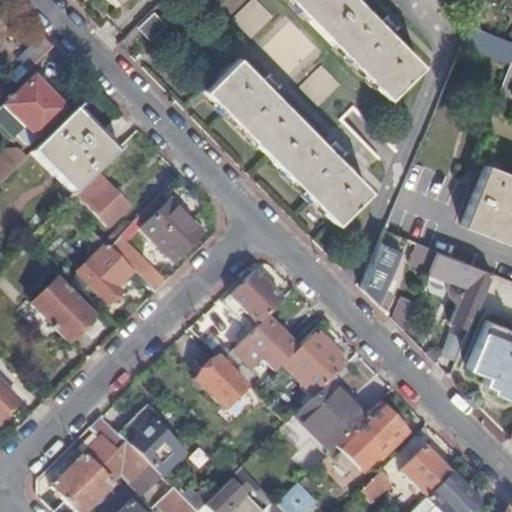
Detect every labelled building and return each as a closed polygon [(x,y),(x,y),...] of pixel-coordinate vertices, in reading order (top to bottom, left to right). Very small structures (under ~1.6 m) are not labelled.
[(248,39),(272,16),(257,0),(248,0),(229,18),(248,39)] [(354,0),(289,0),(384,97),(418,65),(354,0)] [(288,76),(317,47),(280,11),(251,40),(288,76)] [(151,13),(137,28),(149,40),(164,25),(151,13)] [(53,47),(26,20),(18,33),(34,49),(37,46),(45,54),(53,47)] [(233,55),(200,88),(332,222),(365,189),(233,55)] [(2,73),(14,85),(25,75),(12,63),(2,73)] [(296,85),(316,106),(339,84),(320,63),(296,85)] [(500,117),(511,83),(511,63),(510,66),(492,114),(500,117)] [(33,78),(3,109),(25,130),(17,137),(28,148),(66,110),(33,78)] [(25,130),(3,109),(0,111),(0,126),(14,140),(17,137),(25,130)] [(32,153),(74,195),(75,195),(96,174),(116,154),(74,111),(32,153)] [(0,184),(27,158),(18,150),(13,151),(9,150),(0,159),(0,162),(2,166),(0,167),(0,184)] [(511,221),(511,175),(487,165),(463,227),(504,242),(511,221)] [(96,174),(75,195),(108,228),(128,207),(96,174)] [(170,202),(142,230),(154,241),(157,239),(176,258),(201,233),(170,202)] [(395,228),(388,225),(385,232),(392,235),(395,228)] [(133,272),(154,295),(166,283),(126,243),(137,232),(131,226),(110,249),(133,272)] [(392,235),(385,232),(361,291),(374,303),(385,314),(393,296),(384,292),(400,254),(401,254),(407,241),(392,235)] [(437,253),(418,244),(409,265),(428,273),(437,253)] [(117,287),(133,272),(110,249),(106,245),(78,273),(108,303),(120,291),(117,287)] [(450,324),(468,332),(488,285),(493,275),(437,253),(428,273),(427,275),(448,284),(446,289),(448,291),(453,293),(455,292),(457,287),(464,290),(463,295),(450,324)] [(266,317),(284,300),(256,271),(224,302),(253,331),(266,317)] [(427,275),(425,280),(446,289),(448,284),(427,275)] [(498,289),(502,279),(493,275),(488,285),(498,289)] [(455,292),(463,295),(464,290),(457,287),(455,292)] [(66,291),(42,315),(69,342),(93,318),(66,291)] [(392,322),(403,333),(415,304),(402,299),(392,322)] [(298,349),(266,317),(253,331),(234,350),(252,369),(262,359),(275,372),(284,363),(298,349)] [(511,332),(486,322),(468,370),(485,377),(482,386),(492,390),(490,393),(511,401),(511,400),(511,344),(508,343),(511,332)] [(314,337),(312,335),(298,349),(284,363),(315,395),(330,381),(335,375),(342,368),(336,363),(341,358),(317,335),(314,337)] [(223,360),(219,357),(196,381),(223,409),(247,384),(223,360)] [(370,411),(335,375),(330,381),(365,417),(370,411)] [(330,381),(315,395),(296,415),(331,450),(353,429),(365,417),(330,381)] [(0,418),(18,401),(0,382),(0,418)] [(405,429),(379,403),(370,411),(365,417),(353,429),(379,455),(405,429)] [(148,405),(119,433),(126,441),(149,465),(160,477),(184,453),(154,422),(159,416),(148,405)] [(119,433),(102,417),(91,428),(101,438),(52,488),(66,502),(126,441),(119,433)] [(126,441),(66,502),(76,511),(82,511),(111,484),(109,482),(122,470),(133,481),(149,465),(126,441)] [(427,496),(449,474),(424,448),(402,470),(401,473),(403,476),(406,475),(427,496)] [(162,478),(160,477),(149,465),(133,481),(131,483),(143,495),(162,478)] [(392,482),(380,472),(360,492),(372,503),(392,482)] [(462,511),(475,499),(449,474),(427,496),(439,508),(442,511),(462,511)] [(263,511),(231,479),(214,496),(200,510),(201,511),(263,511)] [(197,511),(200,510),(214,496),(205,488),(189,505),(194,511),(197,511)] [(158,503),(166,511),(194,511),(189,505),(173,489),(158,503)] [(434,511),(439,508),(427,496),(410,511),(434,511)] [(511,511),(511,508),(503,499),(489,511),(511,511)] [(121,511),(149,511),(150,511),(140,500),(134,507),(131,503),(121,511)]
